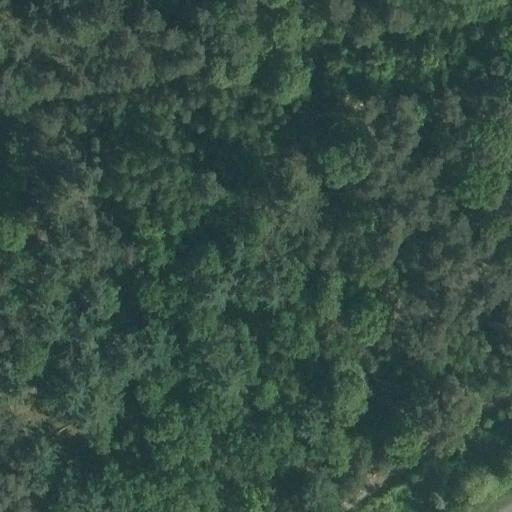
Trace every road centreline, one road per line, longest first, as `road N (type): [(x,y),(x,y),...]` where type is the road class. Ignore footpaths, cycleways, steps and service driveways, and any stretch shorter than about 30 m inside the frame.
road 1 (track): [(353,301),(375,419),(368,492)]
road 2 (track): [(308,51),(340,227)]
